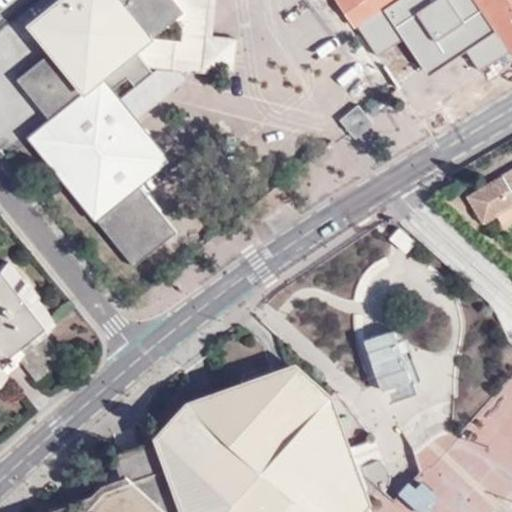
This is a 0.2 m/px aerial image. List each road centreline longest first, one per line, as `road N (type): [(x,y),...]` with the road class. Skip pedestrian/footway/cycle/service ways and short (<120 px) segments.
road 1 (residential): [(144,350),(239,281),(511,112)]
road 2 (residential): [(0,178),(144,350)]
road 3 (residential): [(0,484),(144,350)]
